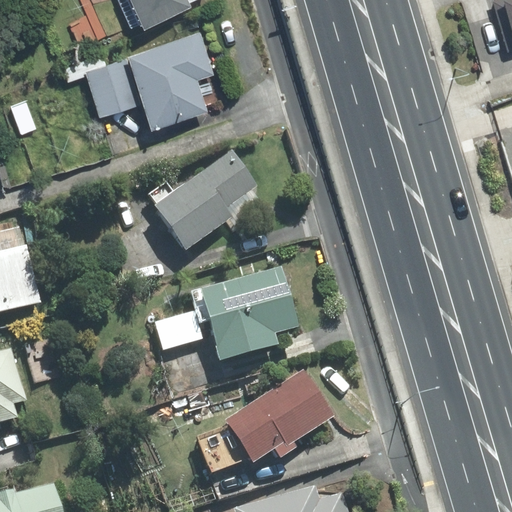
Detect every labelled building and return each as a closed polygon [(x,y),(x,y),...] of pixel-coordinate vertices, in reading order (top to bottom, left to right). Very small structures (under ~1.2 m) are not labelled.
[(127,0),(140,29),(189,8),(185,0),(127,0)] [(511,0),(493,0),(491,1),(506,52),(511,50),(511,0)] [(84,71),(98,118),(140,105),(147,130),(206,112),(196,80),(213,75),(200,33),(124,55),(125,58),(84,71)] [(24,101),(9,107),(21,136),(36,130),(24,101)] [(231,155),(151,212),(182,256),(231,221),(224,213),(256,190),(231,155)] [(0,317),(41,305),(25,251),(0,257),(0,317)] [(279,272),(197,296),(218,366),(276,349),(273,338),(297,331),(279,272)] [(152,327),(160,354),(201,341),(192,314),(152,327)] [(10,352),(0,354),(0,427),(18,422),(14,408),(25,404),(10,352)] [(223,431),(194,443),(208,478),(245,463),(249,469),(270,455),(277,465),(294,453),(290,449),(333,420),(302,373),(221,428),(223,431)] [(14,494),(0,497),(0,511),(59,511),(52,487),(15,498),(14,494)] [(314,489),(240,511),(345,511),(341,496),(318,503),(314,489)]
